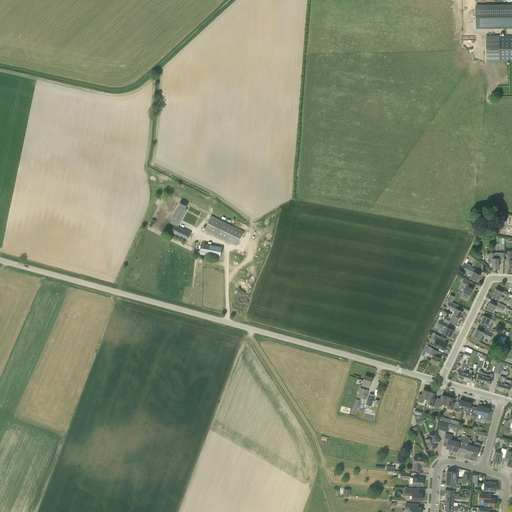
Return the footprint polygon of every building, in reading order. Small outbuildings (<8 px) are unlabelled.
[(475,28),(511,27),(511,5),(475,6),(475,28)] [(500,61),(511,61),(511,36),(499,36),(486,36),(486,62),(500,62),(500,61)] [(179,220),(187,206),(180,203),(173,216),(179,220)] [(204,230),(236,246),(243,231),(211,216),(204,230)] [(174,224),(170,232),(187,241),(191,232),(174,224)] [(222,247),(202,243),(199,254),(220,258),(222,247)] [(492,267),(498,267),(498,261),(500,261),(500,259),(503,259),(503,253),(489,252),(489,259),(492,259),(492,267)] [(477,282),(480,275),(474,272),(475,269),(471,267),(471,265),(467,263),(467,264),(464,262),(461,269),(463,270),(472,274),(470,278),(477,282)] [(465,287),(460,297),(461,298),(467,301),(473,289),(467,287),(470,281),(464,278),(463,281),(461,285),(465,287)] [(507,299),(510,294),(507,292),(501,289),(500,291),(496,289),(492,297),(501,301),(503,297),(500,296),(501,294),(505,296),(504,297),(507,299)] [(452,314),(450,314),(459,318),(462,312),(456,309),(458,306),(449,302),(446,307),(453,311),(452,314)] [(486,309),(493,312),(495,308),(503,312),(506,306),(497,302),(495,305),(490,302),(486,309)] [(110,318),(93,313),(94,310),(87,308),(81,332),(112,339),(117,320),(113,319),(115,313),(112,312),(110,318)] [(456,324),(459,318),(450,314),(449,317),(446,315),(443,321),(449,324),(450,321),(456,324)] [(483,325),(484,324),(487,326),(486,328),(490,329),(493,324),(494,324),(497,318),(491,315),(490,318),(484,315),(481,320),(481,319),(479,323),(483,325)] [(450,337),(453,330),(448,327),(449,324),(444,322),(439,320),(437,326),(441,328),(446,330),(444,334),(450,337)] [(480,339),(479,340),(482,342),(484,337),(490,340),(493,332),(497,334),(497,333),(496,332),(492,331),(490,329),(486,328),(485,330),(484,329),(483,332),(477,329),(477,330),(474,336),(480,339)] [(436,341),(434,346),(444,350),(447,344),(439,340),(440,337),(435,334),(432,340),(436,341)] [(68,343),(68,352),(76,352),(76,343),(68,343)] [(437,365),(440,358),(436,356),(439,351),(429,347),(425,345),(422,350),(427,352),(433,355),(430,361),(437,365)] [(463,381),(466,373),(465,373),(467,366),(467,365),(469,357),(470,358),(471,353),(465,351),(463,355),(467,357),(465,363),(463,362),(462,364),(460,371),(459,371),(458,376),(457,377),(459,378),(459,379),(463,381)] [(469,370),(468,373),(466,373),(463,381),(468,382),(468,380),(470,381),(472,375),(471,374),(472,370),(469,370)] [(477,379),(484,381),(486,374),(482,372),(483,371),(479,370),(477,379)] [(490,375),(486,374),(484,381),(487,382),(491,383),(493,378),(492,378),(493,374),(490,373),(490,375)] [(362,386),(369,388),(372,378),(365,375),(362,386)] [(497,390),(502,391),(506,379),(506,378),(502,377),(502,379),(499,378),(498,382),(496,388),(498,389),(497,390)] [(511,380),(506,379),(502,391),(506,393),(506,391),(509,392),(510,387),(511,387),(511,380)] [(60,403),(63,387),(49,384),(46,400),(60,403)] [(357,397),(366,400),(369,390),(360,387),(357,397)] [(427,399),(429,391),(423,390),(422,394),(419,393),(416,401),(423,403),(424,398),(427,399)] [(435,393),(429,391),(427,399),(426,403),(428,403),(428,405),(435,406),(435,405),(437,398),(437,397),(437,399),(433,398),(435,393)] [(366,405),(371,407),(373,398),(374,395),(369,394),(366,405)] [(442,407),(442,404),(445,405),(447,397),(442,395),(441,398),(437,398),(435,405),(442,407)] [(447,397),(445,405),(447,405),(447,408),(453,410),(455,402),(452,402),(453,398),(447,397)] [(459,412),(460,409),(463,410),(466,400),(463,399),(463,401),(460,400),(459,404),(455,403),(455,402),(453,410),(457,411),(459,412)] [(466,400),(463,410),(466,411),(465,414),(468,415),(467,419),(470,420),(471,416),(474,407),(471,406),(471,403),(468,403),(469,400),(466,400)] [(482,415),(484,405),(482,404),(481,406),(478,405),(478,408),(474,407),(471,416),(473,416),(472,419),(475,420),(476,417),(478,417),(478,414),(482,415)] [(484,405),(482,415),(487,417),(486,422),(489,422),(490,421),(492,413),(489,412),(490,408),(487,408),(487,406),(484,405)] [(438,420),(436,428),(446,430),(448,423),(438,420)] [(417,426),(412,428),(416,438),(420,436),(417,426)] [(437,447),(435,443),(434,440),(438,439),(435,432),(431,433),(432,437),(426,439),(429,449),(437,447)] [(451,450),(454,440),(451,439),(452,435),(446,433),(444,440),(448,441),(446,448),(451,450)] [(458,437),(457,441),(454,440),(451,450),(457,451),(459,444),(463,445),(465,437),(461,435),(461,438),(458,437)] [(471,455),(473,446),(470,445),(471,441),(469,440),(470,438),(465,437),(463,445),(467,446),(465,453),(471,455)] [(478,442),(476,446),(473,446),(471,455),(476,457),(480,443),(478,442)] [(492,461),(500,463),(501,457),(504,458),(507,449),(502,448),(500,453),(495,451),(492,461)] [(421,463),(424,464),(425,457),(414,456),(414,463),(414,469),(420,470),(421,463)] [(413,485),(423,485),(423,484),(424,484),(424,482),(423,481),(423,477),(413,476),(413,485)] [(456,484),(456,478),(446,477),(446,478),(446,477),(445,478),(445,480),(445,481),(446,481),(446,484),(453,484),(453,487),(460,488),(460,484),(456,484)] [(483,490),(495,491),(496,483),(484,482),(483,490)] [(458,494),(454,494),(454,490),(455,490),(455,488),(449,487),(448,489),(445,489),(445,495),(458,496),(458,494)] [(422,496),(422,493),(419,493),(419,489),(409,488),(405,488),(404,494),(412,495),(412,499),(422,500),(422,499),(423,497),(422,496)] [(494,505),(495,498),(491,498),(491,494),(479,493),(479,500),(484,501),(484,505),(494,505)] [(420,511),(421,507),(418,507),(418,504),(405,503),(405,508),(410,508),(409,511),(420,511)]
